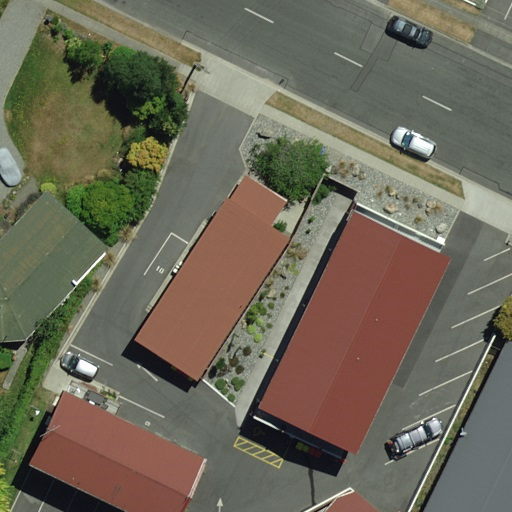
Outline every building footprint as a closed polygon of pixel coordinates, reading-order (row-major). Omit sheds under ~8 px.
[(0,225),(0,332),(7,332),(110,225),(60,177),(0,225)] [(217,185),(116,341),(170,375),(271,219),(217,185)] [(511,511),(511,359),(494,351),(413,511),(511,511)] [(192,511),(215,465),(86,401),(52,469),(138,511),(192,511)] [(391,431),(351,403),(316,452),(357,480),(391,431)] [(366,511),(337,482),(306,511),(366,511)]
